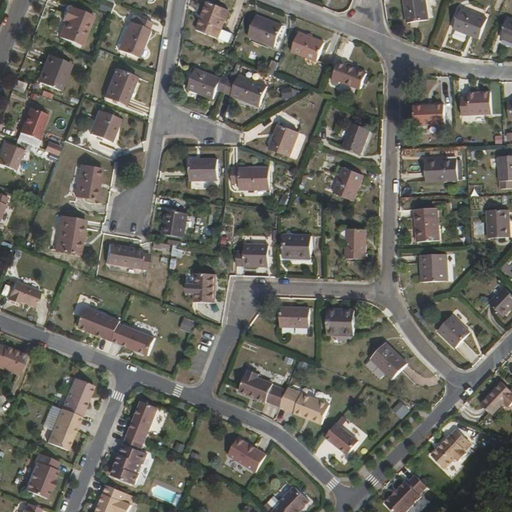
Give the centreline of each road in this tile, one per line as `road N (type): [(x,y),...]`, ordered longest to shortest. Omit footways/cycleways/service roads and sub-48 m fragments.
road 1 (residential): [(201,400),(247,288),(385,291)]
road 2 (residential): [(385,291),(395,51)]
road 3 (residential): [(201,400),(275,432),(352,503)]
road 4 (residential): [(465,388),(352,503)]
road 5 (residential): [(129,373),(72,511)]
road 6 (residential): [(160,107),(223,131),(223,139),(157,129)]
road 7 (residential): [(0,324),(129,373)]
road 8 (residential): [(465,388),(415,342),(385,291)]
